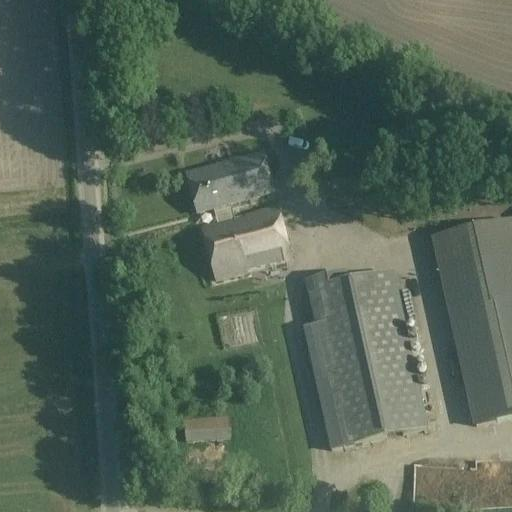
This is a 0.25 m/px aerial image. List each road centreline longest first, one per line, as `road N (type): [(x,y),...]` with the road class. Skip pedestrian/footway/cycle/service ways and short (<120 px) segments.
road 1 (unclassified): [(111,511),(73,0)]
road 2 (track): [(511,439),(453,444),(414,252),(304,236)]
road 3 (track): [(322,462),(453,444)]
